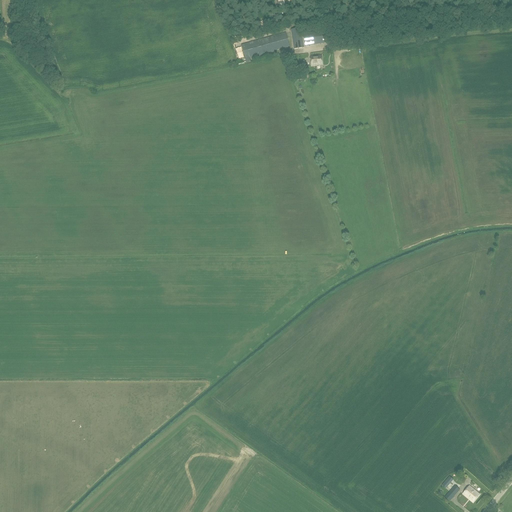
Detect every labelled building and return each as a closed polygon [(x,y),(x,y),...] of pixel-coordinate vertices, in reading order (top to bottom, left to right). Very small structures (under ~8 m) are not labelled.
[(301,28),(291,30),(294,49),(304,47),(301,28)] [(324,30),(303,33),(305,46),(326,43),(324,30)] [(246,44),(249,57),(290,46),(286,33),(246,44)] [(310,56),(311,66),(322,65),(322,55),(310,56)] [(453,480),(449,477),(442,485),(446,489),(453,480)] [(459,490),(455,486),(445,497),(450,501),(459,490)] [(462,494),(473,502),(480,494),(469,486),(462,494)]
